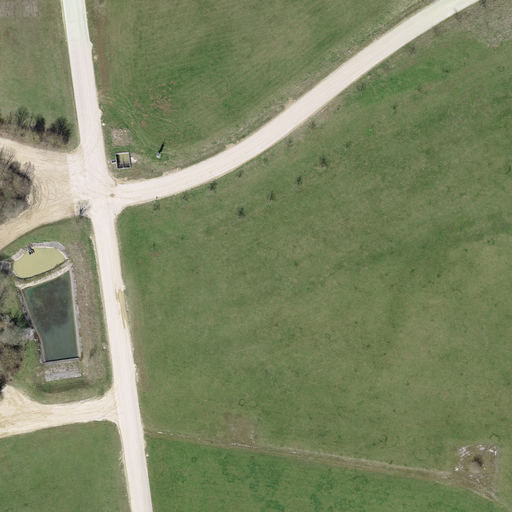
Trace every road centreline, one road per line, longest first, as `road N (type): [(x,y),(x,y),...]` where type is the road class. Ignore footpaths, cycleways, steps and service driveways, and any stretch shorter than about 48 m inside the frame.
road 1 (track): [(455,0),(234,158),(189,180),(102,199)]
road 2 (track): [(129,406),(0,428)]
